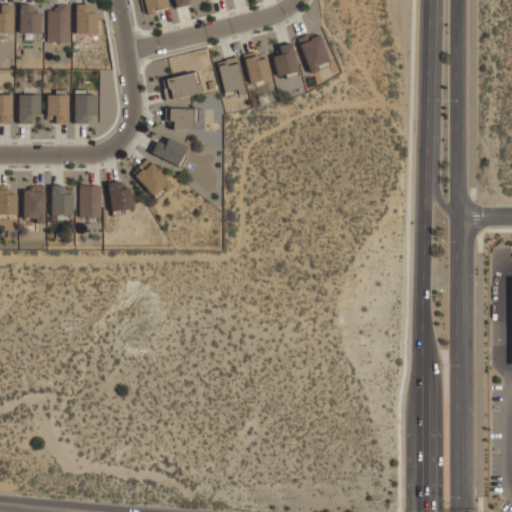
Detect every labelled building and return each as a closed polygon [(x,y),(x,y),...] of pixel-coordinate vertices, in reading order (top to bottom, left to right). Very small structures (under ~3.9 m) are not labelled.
[(142,0),(146,12),(169,6),(167,0),(142,0)] [(0,32),(11,32),(11,2),(0,2),(0,32)] [(17,31),(39,31),(39,11),(28,11),(28,2),(17,2),(17,31)] [(86,3),(73,3),(73,33),(95,33),(95,11),(86,11),(86,3)] [(67,4),(46,4),(46,41),(67,41),(67,4)] [(327,62),(317,33),(298,40),(308,69),(327,62)] [(272,55),(276,74),(296,70),(290,41),(278,44),(280,53),(272,55)] [(268,77),(264,52),(243,56),(247,81),(268,77)] [(216,61),(222,93),(242,89),(236,57),(216,61)] [(200,90),(196,70),(160,77),(164,98),(200,90)] [(67,122),(67,89),(45,89),(45,122),(67,122)] [(0,122),(8,122),(8,92),(0,92),(0,122)] [(16,122),(37,122),(37,92),(16,92),(16,122)] [(73,121),(92,121),(92,92),(73,92),(73,121)] [(196,107),(166,107),(166,127),(196,127),(196,107)] [(163,144),(156,140),(150,151),(177,165),(187,145),(167,136),(163,144)] [(170,182),(146,157),(131,172),(155,197),(170,182)] [(131,207),(129,187),(118,188),(117,180),(107,181),(110,210),(131,207)] [(70,193),(61,193),(61,184),(50,184),(50,214),(70,214),(70,193)] [(98,217),(98,185),(78,185),(78,217),(98,217)] [(42,219),(42,189),(22,189),(22,219),(42,219)] [(14,191),(0,191),(0,214),(14,214),(14,191)]
